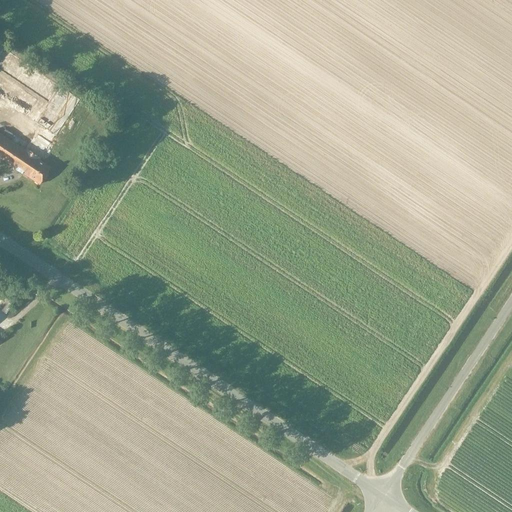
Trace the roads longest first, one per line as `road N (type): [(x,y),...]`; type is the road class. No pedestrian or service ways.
road 1 (secondary): [(383,495),(0,239)]
road 2 (tertiary): [(383,495),(511,301)]
